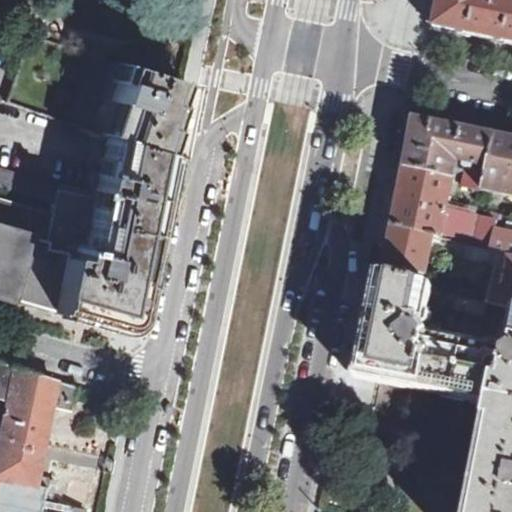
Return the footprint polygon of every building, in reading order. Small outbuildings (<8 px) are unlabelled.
[(511,0),(438,0),(433,28),(511,44),(511,0)] [(179,72),(107,47),(100,69),(105,70),(100,89),(105,90),(96,122),(106,125),(103,137),(164,154),(179,72)] [(494,136),(414,119),(404,169),(449,179),(456,164),(464,164),(459,186),(479,189),(494,136)] [(511,139),(494,136),(479,189),(511,196),(511,139)] [(164,154),(103,137),(99,172),(92,171),(88,196),(56,190),(50,212),(0,199),(0,227),(27,235),(8,298),(109,325),(122,325),(128,320),(132,315),(135,303),(164,154)] [(393,227),(485,250),(489,230),(492,219),(470,214),(472,209),(460,205),(458,211),(427,204),(428,201),(421,200),(422,194),(443,199),(449,179),(404,169),(398,199),(393,227)] [(0,296),(8,298),(27,235),(0,227),(0,296)] [(511,309),(511,257),(485,250),(393,227),(389,245),(385,265),(424,274),(429,258),(495,275),(493,286),(490,286),(488,297),(484,297),(484,302),(489,303),(511,309)] [(511,234),(489,230),(485,250),(511,257),(511,234)] [(462,511),(511,511),(511,322),(508,345),(502,349),(427,335),(425,329),(434,290),(405,282),(380,276),(370,326),(360,375),(482,404),(462,511)] [(448,293),(446,301),(458,303),(456,310),(486,317),(489,303),(484,302),(448,293)] [(0,364),(0,511),(41,511),(48,481),(36,478),(51,407),(70,411),(77,388),(0,364)]
